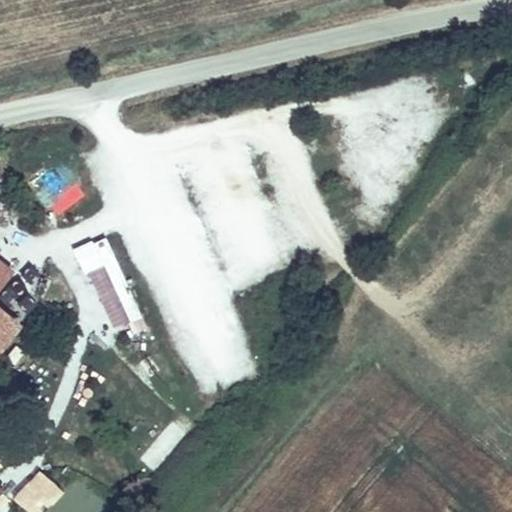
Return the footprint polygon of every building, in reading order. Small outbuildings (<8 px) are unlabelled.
[(61,160),(55,139),(10,151),(16,171),(61,160)] [(93,206),(85,177),(68,183),(61,160),(16,171),(27,209),(78,197),(86,207),(93,206)] [(106,233),(76,247),(112,327),(143,314),(106,233)] [(0,287),(14,271),(0,259),(0,287)] [(255,293),(241,297),(251,326),(265,321),(255,293)]
